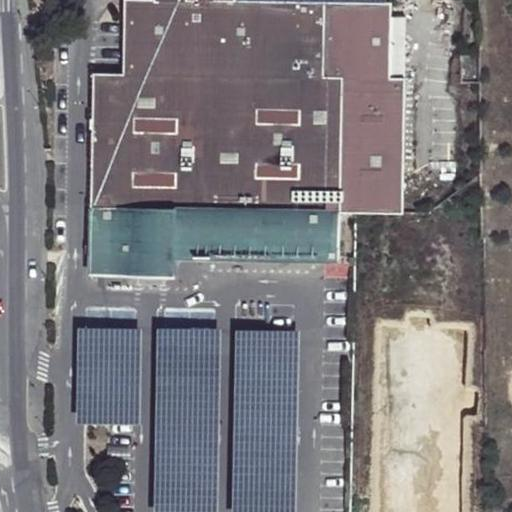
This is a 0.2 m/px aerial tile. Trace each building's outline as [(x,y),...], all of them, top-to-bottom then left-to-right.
[(355,214),(358,4),(276,2),(236,2),(235,0),(124,0),(123,73),(93,74),(93,209),(341,214),(355,214)] [(392,4),(358,4),(355,214),(404,215),(407,79),(391,79),(392,19),(392,4)] [(407,79),(407,19),(392,19),(391,79),(407,79)] [(341,214),(93,209),(92,246),(87,247),(87,255),(92,255),(175,256),(340,260),(341,214)] [(175,256),(92,255),(91,274),(175,276),(175,256)] [(143,330),(79,329),(78,426),(142,427),(143,330)] [(219,511),(222,330),(158,330),(155,511),(219,511)] [(296,511),(299,333),(236,332),(233,511),(296,511)] [(412,461),(412,484),(468,484),(467,461),(412,461)]
